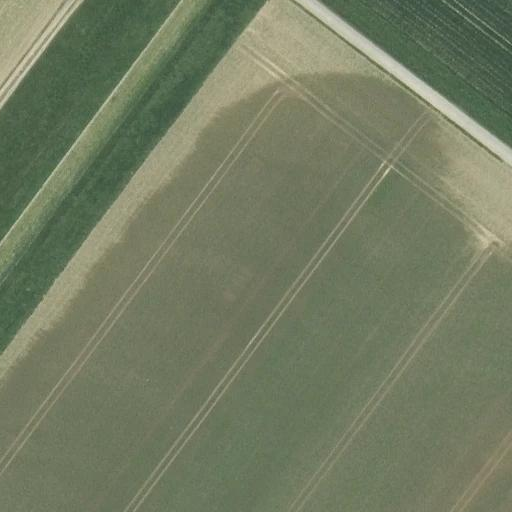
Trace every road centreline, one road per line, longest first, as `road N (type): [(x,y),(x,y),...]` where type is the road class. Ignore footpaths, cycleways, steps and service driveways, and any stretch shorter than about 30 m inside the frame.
road 1 (track): [(306,0),(511,154)]
road 2 (track): [(78,0),(0,104)]
